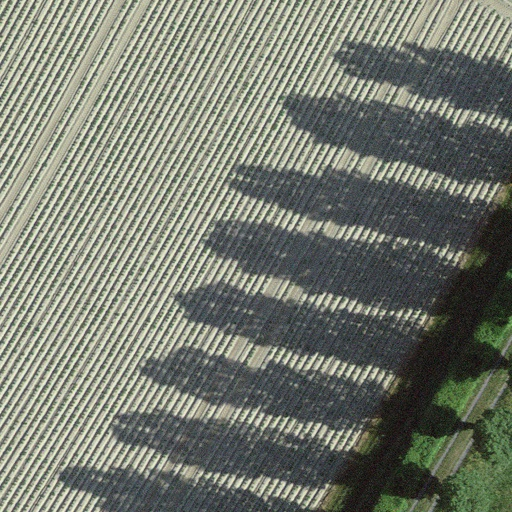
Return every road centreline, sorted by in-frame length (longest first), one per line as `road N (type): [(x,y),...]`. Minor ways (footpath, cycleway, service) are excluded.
road 1 (track): [(254,511),(511,95)]
road 2 (track): [(410,511),(511,354)]
